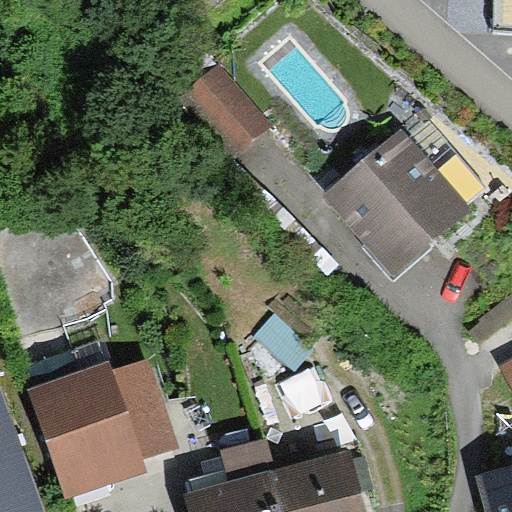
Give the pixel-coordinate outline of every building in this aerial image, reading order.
[(511,0),(492,0),(492,36),(511,36),(511,0)] [(218,72),(180,106),(234,167),(272,133),(218,72)] [(364,173),(327,202),(388,278),(465,216),(404,140),(364,173)] [(288,285),(267,309),(311,349),(332,325),(288,285)] [(511,363),(499,371),(511,393),(511,363)] [(108,374),(32,401),(71,507),(146,480),(140,466),(178,452),(148,372),(112,385),(108,374)] [(41,511),(0,398),(0,511),(41,511)] [(188,511),(187,511),(363,511),(357,489),(349,463),(277,484),(267,450),(225,462),(236,498),(188,511)] [(483,511),(511,511),(511,474),(476,485),(483,511)]
